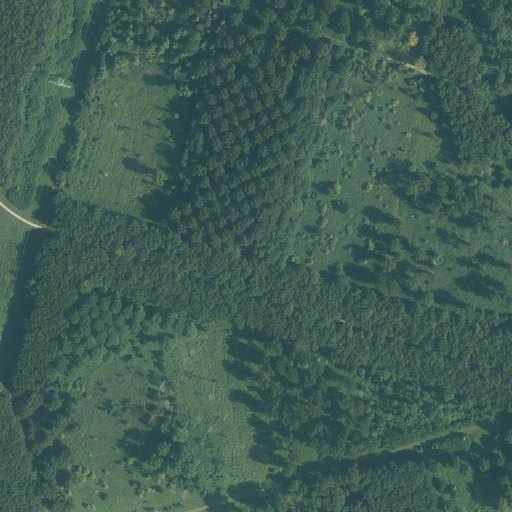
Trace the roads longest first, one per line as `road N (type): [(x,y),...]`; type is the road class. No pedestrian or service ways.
road 1 (track): [(109,0),(0,382)]
road 2 (track): [(511,415),(188,511)]
road 3 (track): [(511,123),(505,99),(223,0)]
